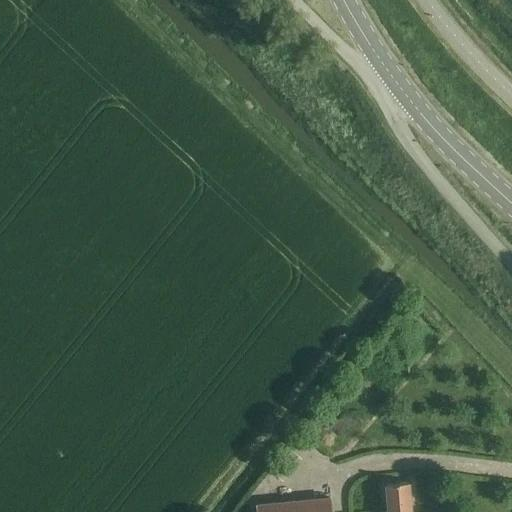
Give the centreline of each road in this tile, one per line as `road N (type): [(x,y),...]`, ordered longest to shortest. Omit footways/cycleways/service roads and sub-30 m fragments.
road 1 (unclassified): [(511,267),(410,147),(373,87)]
road 2 (secondary): [(511,203),(453,151),(391,78)]
road 3 (unclassified): [(373,87),(290,0)]
